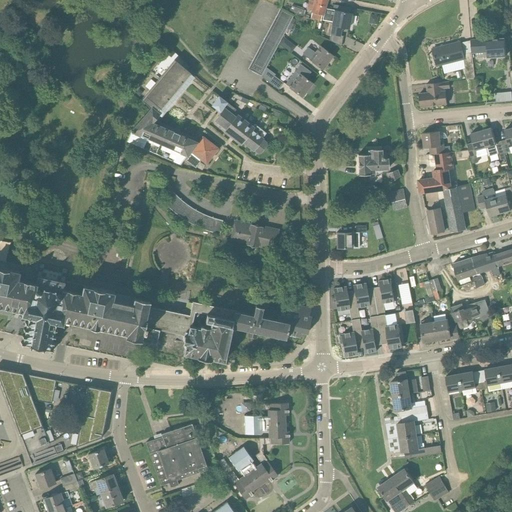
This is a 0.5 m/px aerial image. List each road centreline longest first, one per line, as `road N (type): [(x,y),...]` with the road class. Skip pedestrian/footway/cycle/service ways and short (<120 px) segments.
road 1 (residential): [(319,269),(315,126),(381,38)]
road 2 (residential): [(122,378),(321,369)]
road 3 (residential): [(321,369),(511,341)]
road 4 (residential): [(147,511),(118,435),(122,378)]
road 5 (residential): [(425,252),(406,120)]
road 6 (residential): [(122,378),(0,355)]
